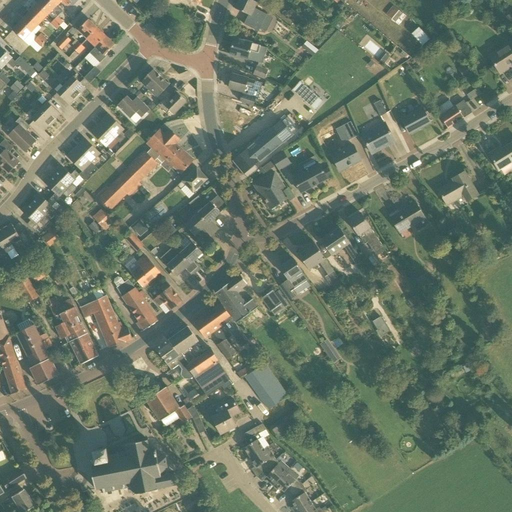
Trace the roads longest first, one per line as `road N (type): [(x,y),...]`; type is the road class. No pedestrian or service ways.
road 1 (tertiary): [(241,235),(275,237),(511,99)]
road 2 (tertiary): [(17,407),(169,327),(231,262),(241,235)]
road 3 (residential): [(0,216),(46,155),(152,46)]
road 4 (tertiary): [(241,235),(210,120),(207,64)]
